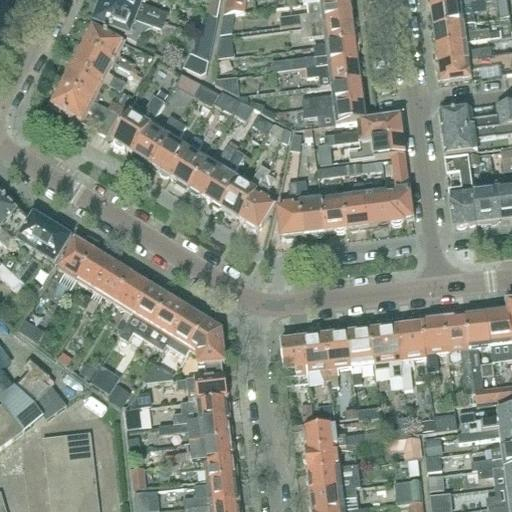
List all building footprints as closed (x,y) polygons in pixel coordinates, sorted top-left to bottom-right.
[(138,18),(145,0),(104,0),(103,4),(138,18)] [(217,23),(221,4),(211,0),(210,0),(204,18),(217,23)] [(223,21),(237,19),(244,18),(247,0),(226,0),(223,21)] [(484,0),(459,0),(460,0),(459,0),(429,0),(428,1),(429,6),(431,8),(432,15),(485,6),(484,0)] [(162,36),(165,28),(145,20),(138,18),(103,4),(100,13),(97,14),(94,21),(96,24),(95,26),(129,40),(127,44),(137,48),(139,42),(148,30),(162,36)] [(352,7),(350,6),(349,4),(320,8),(308,9),(309,20),(280,24),(281,32),(323,27),(323,31),(353,27),(351,16),(353,14),(352,7)] [(498,15),(508,13),(507,4),(496,6),(498,15)] [(434,33),(463,28),(462,19),(486,16),(485,6),(432,15),(433,21),(431,24),(431,28),(434,30),(434,33)] [(165,28),(168,20),(148,12),(145,20),(165,28)] [(237,19),(223,21),(219,41),(233,39),(237,19)] [(356,35),(354,34),(353,27),(323,31),(302,33),(303,43),(324,40),(326,51),(355,47),(355,44),(357,42),(356,35)] [(436,50),(466,47),(490,44),(489,34),(465,37),(463,28),(434,33),(435,36),(433,38),(433,43),(436,44),(436,50)] [(130,76),(134,68),(123,63),(124,62),(118,60),(124,47),(93,30),(91,34),(88,35),(85,40),(86,43),(82,51),(114,67),(130,76)] [(216,64),(234,62),(232,42),(219,44),(216,64)] [(273,78),(307,74),(358,67),(357,60),(359,58),(358,51),(355,50),(355,47),(326,51),(315,53),(316,63),(272,69),(273,78)] [(491,52),(467,55),(466,47),(436,50),(437,54),(435,56),(436,61),(438,63),(439,69),(492,62),(491,52)] [(114,67),(82,51),(81,52),(79,51),(74,60),(77,61),(72,70),(103,87),(120,96),(129,100),(133,92),(108,78),(114,67)] [(510,79),(511,79),(511,59),(492,62),(439,69),(440,76),(438,76),(439,86),(441,85),(441,88),(471,85),(470,75),(501,70),(502,80),(510,79)] [(199,81),(205,79),(206,73),(189,64),(185,74),(199,81)] [(362,82),(361,75),(358,74),(358,67),(307,74),(308,83),(318,82),(320,92),(331,91),(360,87),(360,84),(362,82)] [(93,107),(103,87),(72,70),(67,79),(64,80),(61,85),(62,88),(61,90),(93,107)] [(194,102),(202,91),(183,80),(176,91),(194,103),(194,102)] [(239,102),(238,83),(215,86),(215,90),(239,102)] [(303,115),(312,113),(363,107),(362,99),(364,97),(363,91),(360,89),(360,87),(331,91),(332,102),(302,105),(303,115)] [(106,114),(93,107),(61,90),(57,99),(53,100),(51,105),(52,108),(50,111),(82,127),(88,115),(102,122),(95,135),(100,138),(106,141),(118,119),(106,113),(106,114)] [(216,110),(221,100),(202,90),(202,91),(194,102),(213,112),(214,109),(215,110),(216,110)] [(122,112),(129,100),(120,96),(114,107),(122,112)] [(235,120),(243,108),(223,97),(221,100),(216,110),(235,120)] [(134,159),(151,131),(165,108),(154,102),(146,116),(135,109),(135,110),(113,146),(115,147),(116,151),(121,154),(125,153),(134,159)] [(248,110),(255,114),(261,117),(265,111),(251,105),(248,110)] [(365,123),(368,121),(367,115),(364,114),(363,107),(312,113),(303,115),(304,124),(323,121),(325,132),(357,128),(366,127),(365,123)] [(494,132),(511,130),(511,107),(497,109),(498,122),(473,125),(472,113),(440,117),(441,120),(440,122),(440,126),(442,128),(443,138),(494,132)] [(255,114),(248,110),(243,108),(235,120),(246,127),(255,114)] [(325,151),(336,150),(359,147),(372,145),(402,141),(400,122),(366,127),(357,128),(359,137),(324,142),(325,151)] [(152,170),(179,127),(173,123),(164,139),(151,131),(134,159),(135,160),(133,162),(143,168),(144,165),(152,170)] [(176,146),(185,131),(179,127),(152,170),(160,175),(161,179),(166,182),(169,181),(171,182),(188,154),(176,146)] [(280,144),(284,134),(275,129),(270,138),(280,144)] [(476,144),(496,142),(494,132),(443,138),(445,150),(444,151),(444,155),(446,157),(446,161),(463,158),(477,156),(476,144)] [(305,150),(314,149),(312,133),(305,134),(305,150)] [(284,134),(280,144),(278,148),(289,150),(292,137),(284,134)] [(300,159),(301,140),(293,139),(289,158),(300,159)] [(190,194),(207,166),(196,159),(203,146),(196,141),(188,154),(171,182),(178,186),(177,189),(186,194),(187,192),(190,194)] [(350,167),(391,161),(404,160),(402,141),(372,145),(359,147),(360,156),(349,158),(350,167)] [(207,204),(237,156),(228,151),(216,171),(207,166),(190,194),(191,197),(196,200),(199,200),(207,204)] [(320,171),(332,170),(330,151),(318,153),(320,171)] [(500,166),(511,165),(511,155),(511,153),(498,155),(500,166)] [(233,181),(245,161),(237,156),(207,204),(212,207),(213,211),(218,214),(222,213),(224,215),(241,187),(233,181)] [(404,160),(391,161),(394,180),(407,178),(404,160)] [(471,173),(480,172),(479,166),(478,160),(472,161),(469,161),(470,169),(471,173)] [(471,173),(470,169),(469,161),(445,165),(447,179),(460,177),(462,194),(449,195),(454,232),(457,232),(460,233),(464,232),(466,230),(476,229),(473,198),(472,192),(471,173)] [(361,169),(362,179),(384,176),(382,167),(361,169)] [(341,181),(362,179),(361,169),(339,172),(341,181)] [(240,225),(268,180),(270,176),(262,171),(249,192),(241,187),(224,215),(225,215),(225,219),(231,222),(234,221),(240,225)] [(318,184),(341,181),(339,172),(317,175),(318,184)] [(413,224),(410,201),(407,178),(394,180),(396,196),(387,198),(390,229),(392,229),(394,231),(400,230),(402,228),(404,228),(404,225),(413,224)] [(269,194),(275,184),(268,180),(240,225),(246,229),(247,232),(253,235),(256,235),(259,236),(276,208),(261,199),(266,192),(269,194)] [(308,207),(307,198),(306,187),(297,188),(304,240),(312,239),(316,240),(322,240),(323,238),(325,237),(321,206),(308,207)] [(511,224),(511,187),(507,188),(507,194),(495,196),(499,226),(501,226),(504,227),(508,227),(510,225),(511,224)] [(292,244),(293,241),(304,240),(297,188),(288,189),(291,209),(279,211),(278,213),(281,243),(284,242),(287,245),(292,244)] [(499,226),(495,196),(495,189),(484,191),(485,197),(473,198),(476,229),(479,229),(482,230),(486,230),(488,228),(499,226)] [(387,198),(374,199),(373,194),(364,195),(365,201),(369,232),(379,231),(381,232),(387,232),(389,229),(390,229),(387,198)] [(369,232),(365,201),(364,195),(356,196),(356,201),(343,203),(347,235),(349,234),(351,236),(357,235),(359,233),(369,232)] [(330,205),(330,201),(330,199),(320,200),(321,206),(325,237),(336,236),(338,238),(344,237),(346,235),(347,235),(343,203),(330,205)] [(3,204),(0,200),(0,232),(14,245),(19,236),(27,223),(18,215),(19,214),(15,212),(15,208),(12,205),(8,205),(5,202),(3,204)] [(43,225),(33,219),(16,247),(28,254),(12,278),(18,284),(20,285),(21,283),(26,274),(27,274),(28,272),(33,264),(34,262),(53,231),(51,230),(50,227),(45,224),(43,225)] [(55,233),(53,231),(34,262),(33,264),(28,272),(27,274),(26,274),(21,283),(20,285),(25,290),(36,279),(42,270),(52,276),(72,243),(63,238),(63,235),(58,232),(55,233)] [(0,246),(8,254),(14,245),(0,232),(0,246)] [(84,251),(75,246),(58,274),(66,279),(60,288),(71,295),(77,286),(95,258),(93,256),(92,254),(87,251),(84,251)] [(99,259),(97,259),(95,258),(77,286),(96,298),(113,269),(105,264),(105,262),(99,259)] [(0,281),(17,298),(25,290),(20,285),(18,284),(12,278),(3,269),(0,271),(0,281)] [(124,274),(122,275),(113,269),(96,298),(115,309),(132,281),(130,280),(129,277),(124,274)] [(137,282),(134,282),(132,281),(115,309),(134,321),(151,293),(143,287),(142,285),(137,282)] [(151,293),(134,321),(120,343),(128,348),(134,338),(144,345),(170,304),(168,303),(167,300),(162,297),(159,298),(151,293)] [(86,314),(92,304),(84,299),(78,309),(86,314)] [(92,304),(86,314),(93,319),(100,308),(92,304)] [(172,305),(170,304),(144,345),(163,357),(167,351),(189,316),(180,311),(180,308),(174,305),(172,305)] [(199,320),(197,321),(189,316),(167,351),(186,362),(190,356),(207,327),(205,326),(204,323),(199,320)] [(491,352),(511,349),(511,347),(508,316),(507,316),(487,318),(491,352)] [(482,395),(481,382),(477,354),(491,352),(487,318),(465,321),(472,383),(474,398),(475,409),(498,407),(496,393),(482,395)] [(472,383),(465,321),(443,323),(448,358),(461,356),(466,399),(474,398),(472,383)] [(436,359),(448,358),(443,323),(421,326),(422,330),(426,363),(428,379),(439,377),(436,359)] [(25,326),(19,336),(35,346),(41,336),(25,326)] [(212,328),(209,329),(207,327),(190,356),(197,360),(198,373),(207,372),(207,370),(218,368),(225,368),(221,336),(218,333),(217,331),(212,328)] [(422,330),(420,330),(420,327),(409,329),(409,332),(398,333),(403,372),(401,372),(402,382),(403,392),(411,391),(409,371),(413,371),(412,365),(426,363),(422,330)] [(383,335),(381,332),(375,333),(373,336),(370,336),(374,369),(375,376),(389,375),(390,383),(402,382),(401,372),(403,372),(398,333),(383,335)] [(370,336),(368,337),(365,334),(360,335),(357,338),(347,340),(352,372),(354,390),(361,390),(359,377),(361,377),(360,371),(374,369),(370,336)] [(347,340),(346,340),(346,337),(335,338),(335,341),(326,342),(332,393),(338,392),(337,380),(338,380),(337,374),(352,372),(347,340)] [(326,342),(317,343),(314,341),(307,341),(304,344),(304,345),(308,378),(320,376),(323,382),(325,394),(332,393),(326,342)] [(304,345),(294,346),(291,343),(286,344),(284,347),(281,347),(286,383),(298,382),(299,388),(309,387),(308,378),(304,345)] [(35,409),(20,396),(15,391),(1,374),(11,366),(0,350),(0,402),(4,408),(24,436),(44,422),(35,409)] [(51,380),(41,370),(32,362),(26,369),(31,374),(15,391),(20,396),(35,409),(43,400),(52,390),(47,385),(51,380)] [(208,382),(220,381),(218,368),(207,370),(207,372),(208,382)] [(87,372),(82,380),(91,386),(96,378),(87,372)] [(188,385),(187,376),(180,372),(173,383),(173,386),(188,385)] [(228,392),(226,391),(225,380),(220,381),(208,382),(188,385),(173,386),(175,395),(189,394),(190,408),(227,403),(228,403),(227,400),(228,399),(228,392)] [(92,389),(104,397),(109,389),(97,382),(92,389)] [(56,418),(67,410),(52,390),(43,400),(56,418)] [(498,407),(511,404),(511,391),(496,393),(498,407)] [(122,411),(126,404),(128,401),(116,393),(110,403),(122,411)] [(147,398),(140,399),(130,415),(137,414),(147,398)] [(46,425),(56,418),(43,400),(35,409),(44,422),(46,425)] [(175,430),(229,424),(229,417),(230,414),(229,408),(227,406),(227,403),(190,408),(182,408),(183,420),(174,421),(175,430)] [(365,426),(381,424),(379,407),(371,408),(372,414),(363,415),(365,426)] [(0,424),(14,443),(24,436),(4,408),(0,410),(0,424)] [(303,429),(313,428),(311,410),(301,411),(303,429)] [(319,427),(335,425),(334,410),(317,411),(319,427)] [(511,432),(511,412),(497,414),(498,426),(476,429),(474,418),(460,420),(462,440),(479,437),(511,432)] [(346,424),(358,422),(357,414),(345,415),(346,424)] [(139,415),(125,416),(127,435),(142,434),(139,415)] [(388,442),(409,440),(406,419),(397,420),(398,430),(387,432),(388,442)] [(457,435),(457,430),(455,420),(433,422),(433,424),(435,435),(435,437),(457,435)] [(0,446),(3,451),(14,443),(0,424),(0,446)] [(232,433),(230,431),(229,424),(175,430),(159,432),(160,440),(189,437),(191,448),(202,447),(232,444),(232,441),(233,440),(232,433)] [(421,437),(435,435),(433,424),(420,426),(421,437)] [(342,443),(337,444),(335,430),(304,433),(304,436),(301,439),(302,444),(305,446),(306,454),(305,455),(305,456),(338,452),(356,450),(355,443),(343,444),(342,443)] [(511,432),(479,437),(455,441),(456,450),(500,444),(502,454),(511,452),(511,432)] [(68,453),(92,450),(91,438),(67,440),(68,453)] [(44,456),(68,453),(67,440),(43,443),(44,456)] [(135,443),(128,444),(129,455),(137,454),(135,443)] [(234,447),(232,446),(232,444),(202,447),(204,458),(167,462),(168,471),(234,463),(233,456),(235,454),(234,447)] [(441,444),(426,445),(428,461),(443,459),(441,444)] [(70,465),(93,462),(92,450),(68,453),(70,465)] [(345,464),(339,465),(338,452),(305,456),(308,477),(309,477),(358,471),(357,464),(345,465),(345,464)] [(473,478),(478,477),(511,471),(511,452),(502,454),(491,455),(493,466),(482,468),(472,469),(473,478)] [(46,468),(70,465),(68,453),(44,456),(46,468)] [(440,461),(436,462),(427,463),(426,463),(427,478),(442,476),(440,461)] [(71,477),(95,474),(93,462),(70,465),(71,477)] [(234,463),(168,471),(169,480),(206,476),(207,487),(237,483),(236,481),(238,481),(237,470),(235,470),(234,463)] [(410,482),(420,481),(418,464),(409,465),(410,482)] [(47,480),(71,477),(70,465),(46,468),(47,480)] [(311,498),(361,493),(360,486),(358,471),(309,477),(309,480),(306,482),(307,487),(310,489),(311,498)] [(511,471),(478,477),(479,486),(494,484),(495,494),(506,493),(511,491),(511,471)] [(143,485),(142,473),(132,475),(133,487),(143,485)] [(72,489),(96,486),(95,474),(71,477),(72,489)] [(49,492),(72,489),(71,477),(47,480),(49,492)] [(430,496),(444,494),(443,481),(428,483),(430,496)] [(207,487),(207,491),(195,492),(196,504),(184,505),(184,511),(200,511),(239,507),(238,500),(240,498),(239,491),(237,490),(237,483),(207,487)] [(74,501),(98,498),(96,486),(72,489),(74,501)] [(413,508),(423,507),(420,486),(410,487),(413,508)] [(50,504),(74,501),(72,489),(49,492),(50,504)] [(511,491),(506,493),(508,503),(487,505),(488,511),(504,511),(511,511),(511,491)] [(349,501),(361,500),(361,493),(311,498),(312,507),(310,510),(309,511),(344,511),(343,503),(349,502),(349,501)] [(148,511),(147,497),(134,498),(135,511),(148,511)] [(75,511),(81,511),(99,510),(98,498),(74,501),(75,511)] [(444,511),(443,500),(429,502),(430,511),(444,511)] [(50,511),(75,511),(74,501),(50,504),(50,511)]
